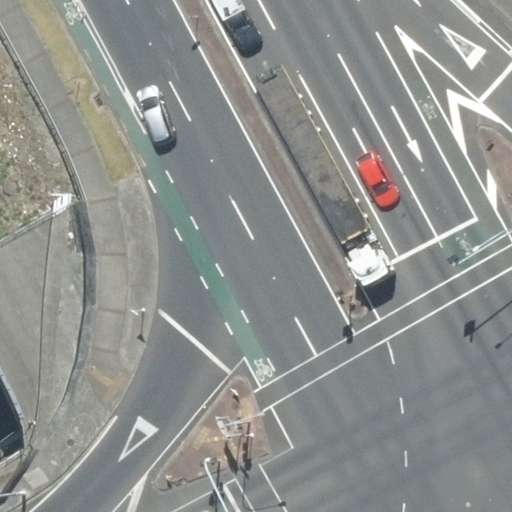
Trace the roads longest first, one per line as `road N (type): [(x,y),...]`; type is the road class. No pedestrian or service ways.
road 1 (secondary): [(313,0),(511,375)]
road 2 (motorway): [(70,511),(142,434),(174,381),(236,201)]
road 3 (secondary): [(368,462),(236,201)]
road 4 (secondary): [(236,201),(120,0)]
road 5 (secondary): [(366,0),(511,98)]
road 6 (primary): [(368,462),(511,379)]
